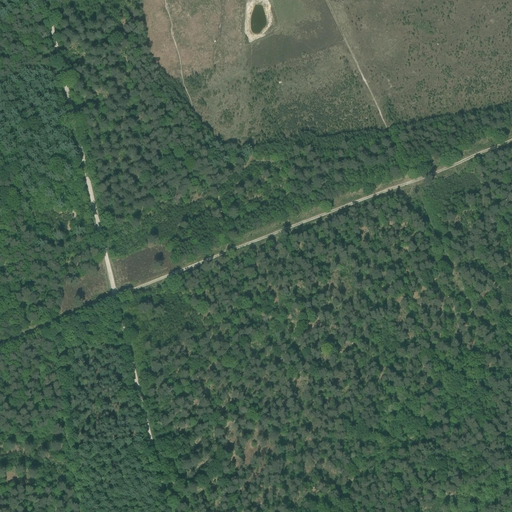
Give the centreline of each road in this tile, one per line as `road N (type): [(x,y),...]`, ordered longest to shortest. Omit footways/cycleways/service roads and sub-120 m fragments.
road 1 (track): [(167,511),(47,0)]
road 2 (track): [(227,253),(511,139)]
road 3 (track): [(58,320),(67,366),(60,404),(80,511)]
road 4 (track): [(58,320),(227,253)]
